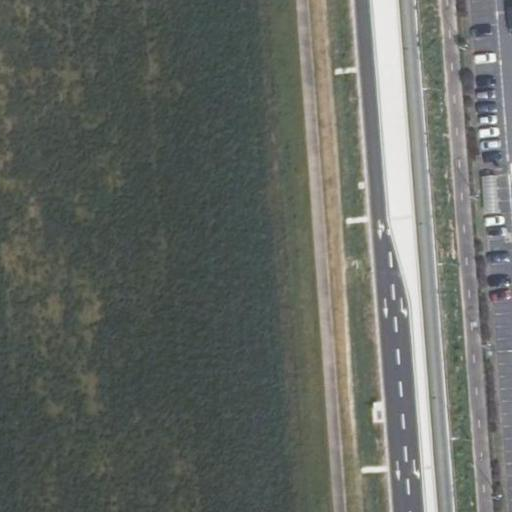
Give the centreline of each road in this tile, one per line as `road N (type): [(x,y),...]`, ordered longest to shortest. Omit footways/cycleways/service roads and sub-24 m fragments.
road 1 (unclassified): [(449,511),(408,0)]
road 2 (unclassified): [(361,0),(400,511)]
